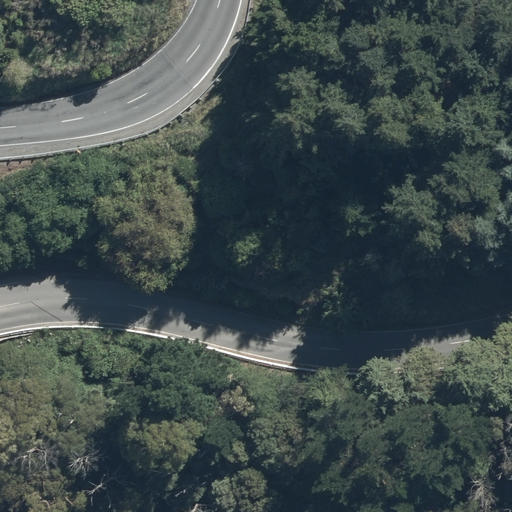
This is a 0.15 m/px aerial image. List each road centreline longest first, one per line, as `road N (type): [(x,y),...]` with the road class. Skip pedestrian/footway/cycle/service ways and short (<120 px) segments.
road 1 (secondary): [(511,332),(409,347),(325,348),(113,300),(0,305)]
road 2 (secondary): [(0,127),(92,114),(164,83),(200,45),(219,0)]
